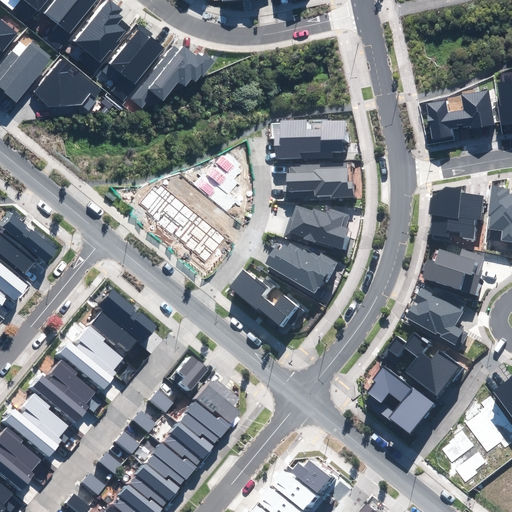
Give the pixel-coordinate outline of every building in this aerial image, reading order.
[(2,0),(2,1),(13,10),(21,0),(23,0),(27,3),(20,11),(30,20),(47,0),(2,0)] [(55,0),(45,14),(70,34),(96,0),(55,0)] [(108,0),(75,42),(100,63),(110,50),(113,52),(121,42),(120,42),(131,28),(120,20),(123,17),(119,14),(123,9),(110,0),(108,0)] [(0,49),(2,52),(18,33),(0,18),(0,49)] [(110,92),(122,101),(165,48),(151,36),(153,34),(140,24),(136,29),(138,31),(104,73),(117,83),(110,92)] [(4,93),(16,102),(52,58),(32,41),(20,57),(12,51),(0,65),(0,87),(0,88),(5,92),(4,93)] [(131,99),(142,108),(154,94),(163,101),(179,82),(185,86),(191,79),(196,82),(201,75),(203,77),(215,62),(205,53),(202,56),(198,53),(196,56),(184,46),(181,51),(175,46),(131,99)] [(35,93),(50,106),(81,105),(89,111),(96,102),(89,96),(91,94),(95,97),(101,90),(63,59),(35,93)] [(500,126),(511,124),(511,81),(498,84),(501,105),(497,106),(500,126)] [(470,126),(470,129),(494,125),(489,90),(461,94),(464,110),(448,112),(446,100),(427,104),(429,115),(427,115),(429,128),(430,127),(432,140),(452,136),(451,129),(458,128),(457,125),(462,125),(462,128),(470,126)] [(276,160),(332,158),(332,152),(344,151),(343,140),(346,140),(346,121),(322,122),(323,128),(307,129),(306,121),(280,122),(280,124),(271,124),(271,139),(275,138),(276,160)] [(331,198),(353,197),(353,182),(348,182),(347,162),(290,165),(291,173),(288,173),(289,191),(315,190),(316,196),(331,195),(331,198)] [(508,249),(511,249),(511,193),(509,193),(510,189),(492,186),(488,216),(490,216),(488,229),(491,229),(490,239),(509,242),(508,249)] [(462,189),(446,187),(431,198),(429,214),(433,215),(430,234),(449,237),(450,231),(461,232),(460,237),(474,239),(476,226),(474,225),(475,219),(481,220),(484,196),(462,193),(462,189)] [(333,247),(343,250),(349,228),(345,227),(349,214),(330,209),(330,211),(327,211),(327,212),(313,209),(313,210),(296,206),(293,217),(290,217),(284,237),(332,249),(333,247)] [(0,234),(0,252),(26,274),(39,257),(46,263),(57,250),(13,214),(2,227),(5,229),(0,234)] [(265,264),(314,293),(318,287),(321,289),(337,262),(321,253),(319,256),(306,248),(303,251),(290,243),(288,247),(284,244),(280,251),(275,248),(265,264)] [(422,278),(475,295),(480,276),(478,276),(484,256),(462,249),(460,255),(439,249),(435,262),(428,259),(422,278)] [(0,306),(8,297),(15,302),(28,287),(0,264),(0,306)] [(258,307),(279,325),(296,306),(283,295),(274,306),(261,295),(268,287),(256,278),(254,280),(242,270),(229,287),(256,309),(258,307)] [(440,336),(460,348),(469,333),(462,330),(464,326),(457,322),(463,311),(462,310),(466,303),(444,291),(442,295),(426,286),(425,289),(422,287),(414,302),(417,304),(416,306),(413,304),(406,317),(436,334),(438,332),(441,334),(440,336)] [(118,343),(128,351),(138,339),(142,343),(157,326),(141,312),(139,315),(134,311),(136,308),(113,288),(99,305),(104,310),(91,325),(116,346),(118,343)] [(60,354),(104,389),(116,373),(113,371),(123,359),(102,343),(104,340),(87,326),(76,340),(79,343),(75,348),(69,343),(60,354)] [(405,372),(437,396),(460,366),(439,350),(432,360),(423,353),(430,343),(415,331),(406,342),(397,335),(387,349),(398,356),(404,347),(417,357),(405,372)] [(181,382),(191,391),(208,370),(192,356),(179,371),(186,377),(181,382)] [(33,388),(77,423),(90,407),(87,404),(97,393),(76,376),(78,373),(61,360),(50,374),(53,376),(49,381),(43,376),(33,388)] [(410,435),(434,404),(383,365),(372,379),(375,381),(367,392),(371,395),(366,402),(410,435)] [(511,375),(492,390),(511,416),(511,375)] [(214,384),(213,383),(103,511),(160,511),(180,488),(179,487),(197,466),(215,444),(231,425),(230,424),(240,412),(233,407),(240,399),(217,380),(214,384)] [(150,399),(167,412),(174,403),(158,390),(150,399)] [(6,421),(50,456),(63,440),(60,438),(69,426),(48,409),(50,407),(34,393),(23,407),(26,410),(22,415),(15,409),(6,421)] [(134,420),(149,433),(157,424),(141,411),(134,420)] [(0,472),(22,491),(35,474),(32,471),(41,460),(21,444),(23,440),(7,427),(0,435),(0,472)] [(116,440),(132,453),(140,443),(124,431),(116,440)] [(469,479),(510,450),(497,434),(457,462),(469,479)] [(99,461),(116,474),(123,465),(107,451),(99,461)] [(291,471),(317,493),(331,477),(310,459),(303,466),(299,463),(291,471)] [(272,485),(303,510),(315,495),(284,470),(272,485)] [(83,482),(98,495),(106,486),(90,473),(83,482)] [(0,511),(3,511),(7,508),(3,505),(13,494),(0,483),(0,511)] [(260,504),(270,511),(300,511),(301,511),(272,489),(260,504)] [(67,502),(79,511),(85,511),(90,506),(74,494),(67,502)]
